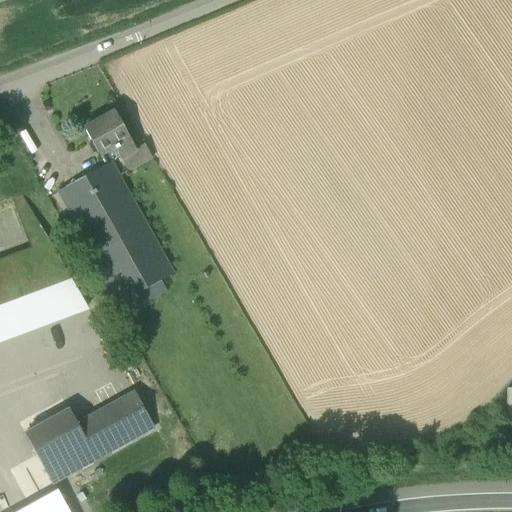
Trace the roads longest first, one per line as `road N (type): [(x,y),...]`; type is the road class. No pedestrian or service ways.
road 1 (residential): [(0,86),(210,0)]
road 2 (motorway): [(511,499),(362,511)]
